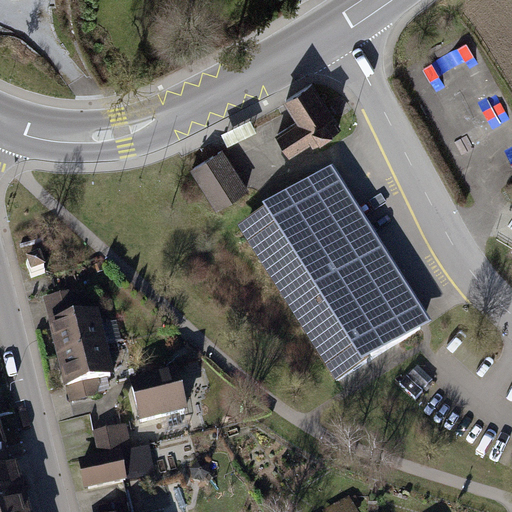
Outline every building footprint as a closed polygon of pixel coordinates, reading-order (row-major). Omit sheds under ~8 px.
[(312,84),(286,100),(299,120),(277,134),(291,154),(312,140),(314,143),(340,126),(312,84)] [(233,154),(262,145),(256,125),(227,134),(233,154)] [(223,150),(193,169),(217,208),(248,188),(223,150)] [(339,382),(423,329),(328,178),(243,231),(339,382)] [(97,316),(54,326),(68,389),(111,379),(97,316)] [(417,365),(399,385),(418,401),(436,381),(417,365)] [(186,412),(177,377),(132,388),(141,423),(186,412)] [(126,454),(132,481),(159,475),(152,447),(126,454)] [(120,453),(83,461),(89,490),(126,481),(120,453)] [(24,511),(12,470),(0,473),(0,511),(24,511)]
